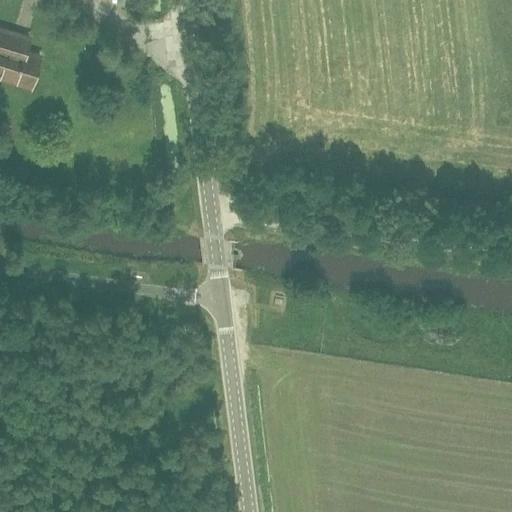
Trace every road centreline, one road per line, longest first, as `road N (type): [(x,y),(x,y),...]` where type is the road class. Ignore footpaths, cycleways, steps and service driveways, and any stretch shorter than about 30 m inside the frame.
road 1 (tertiary): [(248,511),(181,0)]
road 2 (track): [(210,214),(511,258)]
road 3 (track): [(0,268),(221,301)]
